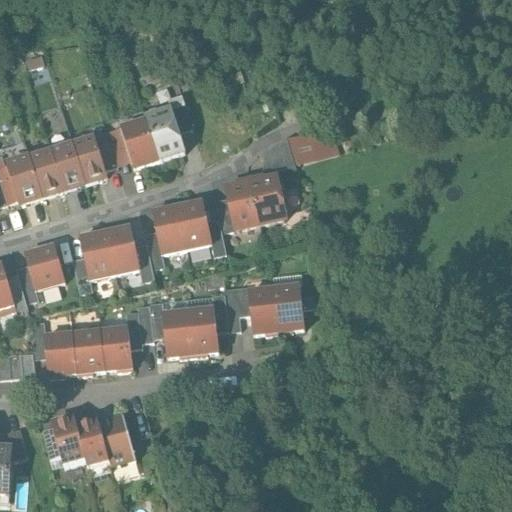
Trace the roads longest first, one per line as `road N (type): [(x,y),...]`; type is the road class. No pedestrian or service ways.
road 1 (residential): [(0,232),(210,159),(279,117)]
road 2 (residential): [(0,385),(136,382),(251,358)]
